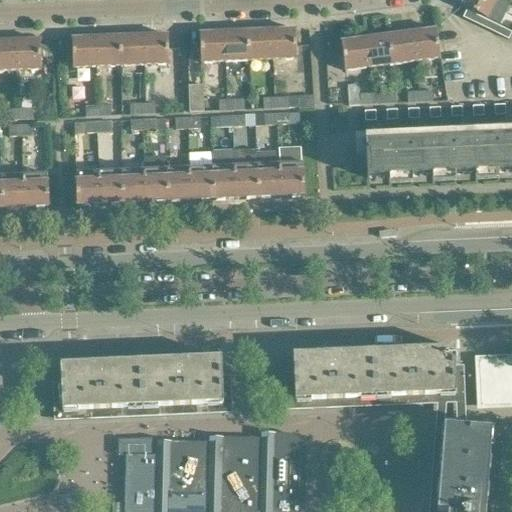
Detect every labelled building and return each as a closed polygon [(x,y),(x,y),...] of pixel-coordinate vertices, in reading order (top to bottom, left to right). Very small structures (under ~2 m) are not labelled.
[(465,0),(461,8),(467,11),(478,16),(488,21),(500,26),(510,5),(500,0),(465,0)] [(466,11),(463,18),(508,41),(511,34),(466,11)] [(297,30),(296,30),(273,31),(274,61),(298,60),(297,30)] [(441,60),(437,30),(413,33),(417,63),(441,60)] [(274,61),(273,31),(249,32),(250,62),(274,61)] [(250,62),(249,32),(225,33),(226,63),(250,62)] [(226,63),(225,33),(201,34),(202,64),(226,63)] [(417,63),(413,33),(389,37),(393,66),(417,63)] [(170,66),(169,36),(145,37),(146,67),(170,66)] [(146,67),(145,37),(121,38),(123,68),(146,67)] [(393,66),(389,37),(366,40),(370,69),(393,66)] [(123,68),(121,38),(97,39),(99,69),(123,68)] [(97,39),(72,40),(73,70),(99,69),(97,39)] [(370,69),(366,40),(342,43),(346,73),(370,69)] [(42,41),(18,42),(19,72),(43,71),(42,41)] [(0,72),(19,72),(18,42),(0,43),(0,72)] [(444,82),(432,83),(432,92),(421,93),(423,104),(434,104),(447,103),(444,82)] [(134,85),(135,99),(159,99),(159,85),(134,85)] [(203,86),(189,87),(190,114),(204,114),(203,86)] [(373,107),(373,95),(360,96),(359,86),(348,87),(349,107),(361,107),(373,107)] [(423,104),(421,93),(404,94),(405,105),(423,104)] [(385,94),(373,95),(373,107),(386,106),(385,94)] [(315,108),(314,97),(299,98),(276,99),(277,111),(299,110),(299,108),(315,108)] [(277,111),(276,99),(263,100),(264,111),(277,111)] [(232,112),(231,101),(219,102),(219,113),(232,112)] [(244,101),(231,101),(232,112),(245,112),(244,101)] [(155,104),(143,105),(143,116),(156,116),(155,104)] [(143,116),(143,105),(130,106),(130,117),(143,116)] [(494,106),(495,117),(505,116),(505,106),(494,106)] [(99,119),(98,107),(86,107),(86,119),(99,119)] [(111,107),(98,107),(99,119),(111,118),(111,107)] [(473,107),(473,118),(484,117),(483,107),(473,107)] [(451,108),(451,119),(462,118),(462,108),(451,108)] [(429,110),(430,120),(441,119),(440,109),(429,110)] [(21,122),(21,110),(8,111),(8,123),(21,122)] [(34,110),(21,110),(21,122),(34,121),(34,110)] [(408,110),(408,121),(419,120),(419,110),(408,110)] [(386,111),(387,122),(398,121),(397,111),(386,111)] [(365,112),(365,123),(376,122),(375,112),(365,112)] [(300,126),(299,115),(290,116),(290,114),(277,115),(277,127),(290,126),(300,126)] [(277,127),(277,115),(264,116),(265,127),(277,127)] [(233,129),(232,117),(219,118),(220,129),(233,129)] [(245,128),(245,117),(232,117),(233,129),(245,128)] [(188,131),(188,119),(175,120),(175,132),(188,131)] [(201,130),(201,120),(201,119),(188,119),(188,131),(201,130)] [(144,133),(143,121),(130,122),(131,133),(144,133)] [(157,132),(156,122),(156,121),(143,121),(144,133),(157,132)] [(99,135),(99,123),(86,124),(86,135),(99,135)] [(112,134),(112,124),(112,123),(99,123),(99,135),(112,134)] [(35,138),(34,126),(21,127),(22,138),(35,138)] [(22,138),(21,127),(9,127),(9,139),(22,138)] [(511,130),(366,136),(368,178),(511,171),(511,130)] [(234,155),(212,156),(212,168),(213,201),(225,201),(225,199),(236,199),(235,166),(234,157),(234,155)] [(302,164),(280,165),(281,196),(292,196),(292,198),(305,197),(304,172),(303,172),(302,164)] [(281,196),(280,165),(258,166),(259,200),(271,199),(271,197),(281,196)] [(258,166),(235,166),(236,199),(247,199),(247,200),(259,200),(258,166)] [(191,200),(189,168),(167,169),(168,204),(180,203),(180,201),(191,200)] [(212,168),(189,168),(191,200),(202,200),(202,202),(213,201),(212,168)] [(168,204),(167,169),(144,170),(146,203),(156,202),(156,204),(168,204)] [(146,203),(144,170),(122,171),(123,205),(135,205),(135,203),(146,203)] [(123,205),(122,171),(99,172),(101,204),(111,204),(111,206),(123,205)] [(101,204),(99,172),(77,173),(77,181),(76,181),(77,207),(90,207),(90,205),(101,204)] [(47,183),(47,174),(24,175),(26,208),(36,208),(37,209),(49,209),(48,183),(47,183)] [(26,208),(24,175),(2,176),(3,211),(15,210),(15,209),(26,208)] [(408,351),(374,352),(375,376),(376,399),(416,397),(456,395),(455,373),(455,367),(454,349),(419,350),(419,349),(408,349),(408,351)] [(329,354),(293,356),(294,374),(294,379),(295,402),(336,401),(376,399),(375,376),(374,352),(339,354),(339,352),(329,353),(329,354)] [(176,361),(141,362),(142,385),(143,409),(184,407),(223,405),(222,382),(222,377),(222,359),(186,360),(186,359),(176,359),(176,361)] [(482,406),(511,404),(511,360),(480,362),(482,406)] [(96,364),(61,366),(61,384),(61,389),(63,412),(103,411),(143,409),(142,385),(141,362),(106,364),(106,362),(96,363),(96,364)] [(495,511),(498,480),(502,444),(499,444),(491,443),(492,432),(486,432),(468,430),(444,428),(437,511),(495,511)] [(304,511),(306,455),(306,452),(305,450),(304,447),(303,445),(302,443),(301,442),(299,440),(298,438),(295,437),(293,436),(291,435),(289,435),(287,435),(261,434),(261,440),(209,438),(209,444),(158,442),(158,439),(119,441),(118,457),(126,457),(125,511),(304,511)]
